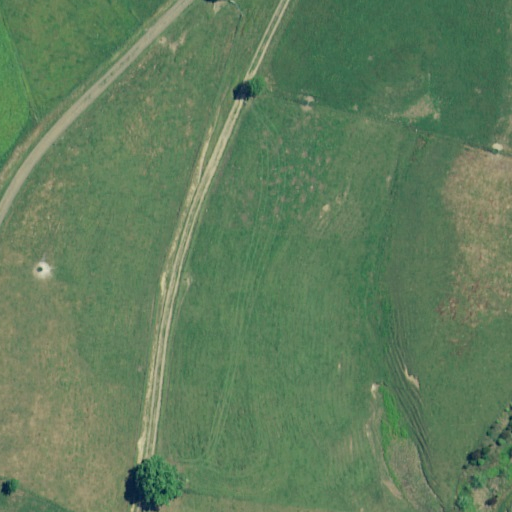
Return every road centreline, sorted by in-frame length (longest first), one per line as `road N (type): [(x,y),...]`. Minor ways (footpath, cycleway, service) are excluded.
road 1 (track): [(286,0),(193,201),(164,301),(139,511)]
road 2 (track): [(0,219),(53,127),(182,0)]
